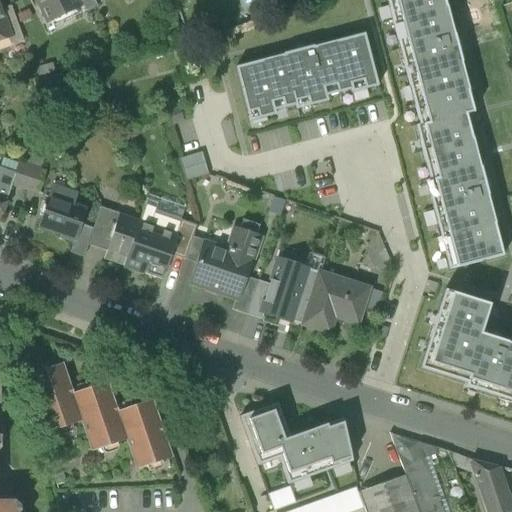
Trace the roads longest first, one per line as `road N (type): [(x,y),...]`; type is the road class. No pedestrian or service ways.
road 1 (residential): [(374,404),(413,286),(361,141),(234,174),(218,158),(198,87)]
road 2 (residential): [(0,276),(374,404)]
road 3 (unknown): [(132,321),(156,470),(131,484),(86,483)]
road 4 (residential): [(374,404),(511,447)]
road 5 (unknown): [(305,380),(348,511)]
